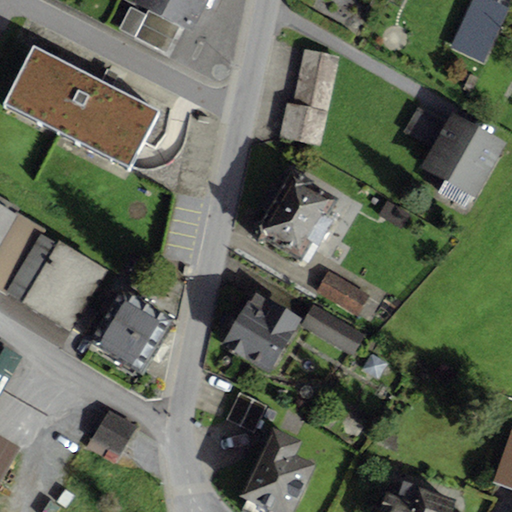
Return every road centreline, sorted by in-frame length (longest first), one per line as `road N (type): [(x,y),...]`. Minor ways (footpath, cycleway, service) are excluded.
road 1 (residential): [(192,511),(181,431),(188,362),(242,115)]
road 2 (residential): [(242,115),(17,0)]
